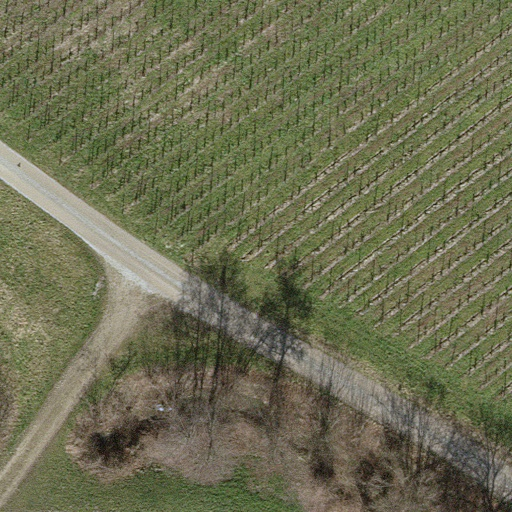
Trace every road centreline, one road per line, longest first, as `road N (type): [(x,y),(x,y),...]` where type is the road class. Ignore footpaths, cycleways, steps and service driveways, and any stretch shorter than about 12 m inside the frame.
road 1 (track): [(0,144),(159,270),(511,480)]
road 2 (track): [(0,499),(159,270)]
